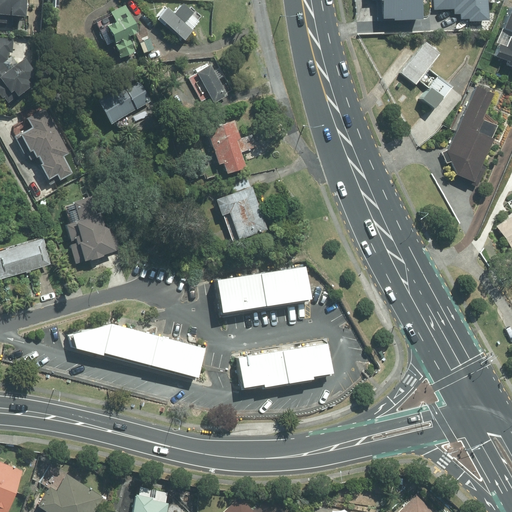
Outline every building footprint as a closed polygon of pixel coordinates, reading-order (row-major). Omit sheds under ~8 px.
[(21,0),(0,0),(0,23),(3,24),(3,17),(20,18),(21,0)] [(390,0),(390,9),(396,9),(396,25),(417,26),(425,26),(425,19),(464,20),(464,5),(460,5),(460,0),(390,0)] [(162,9),(152,20),(177,43),(189,31),(180,23),(189,14),(178,4),(168,15),(162,9)] [(110,23),(99,28),(112,62),(130,55),(123,37),(133,34),(122,6),(106,12),(110,23)] [(511,10),(500,6),(485,41),(481,53),(501,61),(499,66),(508,70),(503,82),(511,85),(511,10)] [(148,39),(135,44),(139,54),(152,49),(148,39)] [(0,105),(0,106),(26,86),(20,79),(27,73),(16,59),(3,70),(0,66),(0,55),(0,53),(9,54),(10,42),(0,40),(0,105)] [(441,52),(429,42),(402,72),(417,85),(421,79),(431,88),(421,100),(431,109),(450,87),(427,68),(441,52)] [(208,65),(193,73),(185,77),(199,102),(207,98),(209,103),(224,95),(208,65)] [(134,80),(92,103),(104,127),(147,105),(134,80)] [(473,87),(442,155),(448,174),(467,183),(487,139),(484,138),(492,121),(478,114),(490,88),(475,81),(473,87)] [(63,154),(37,109),(19,120),(24,128),(10,136),(24,161),(29,158),(42,181),(51,175),(55,182),(69,174),(59,156),(63,154)] [(201,131),(203,136),(212,166),(216,165),(218,174),(241,167),(237,152),(253,147),(250,135),(238,139),(233,122),(201,131)] [(215,217),(222,214),(231,241),(263,230),(244,175),(225,182),(229,194),(210,201),(215,217)] [(492,226),(508,250),(511,247),(511,196),(503,202),(511,214),(492,226)] [(88,199),(66,206),(72,224),(60,228),(73,266),(118,250),(109,226),(99,230),(88,199)] [(35,239),(0,249),(0,277),(43,265),(35,239)] [(302,270),(212,285),(218,318),(307,303),(302,270)] [(72,342),(73,355),(192,382),(199,350),(104,328),(72,342)] [(319,345),(231,361),(238,397),(326,381),(319,345)] [(0,511),(1,511),(18,472),(0,464),(0,511)] [(88,511),(99,496),(63,473),(52,466),(39,486),(42,488),(30,506),(39,511),(88,511)] [(131,486),(129,496),(125,511),(160,511),(165,493),(131,486)] [(427,511),(429,511),(414,494),(394,511),(427,511)] [(249,511),(235,497),(218,511),(249,511)]
